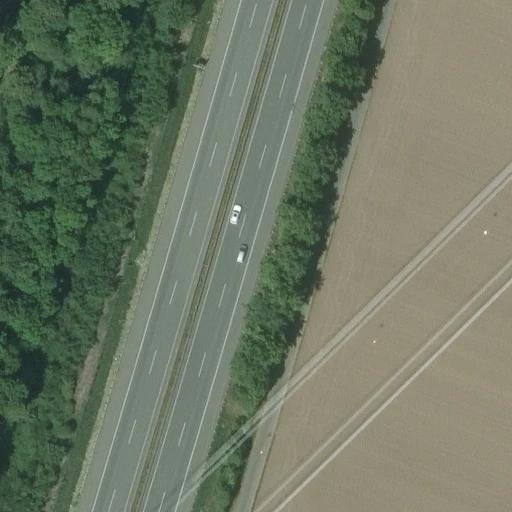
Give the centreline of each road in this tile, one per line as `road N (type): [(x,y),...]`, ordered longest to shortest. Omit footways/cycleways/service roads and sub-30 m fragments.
road 1 (unclassified): [(386,0),(238,511)]
road 2 (motorway): [(166,511),(314,0)]
road 3 (motorway): [(245,0),(97,511)]
